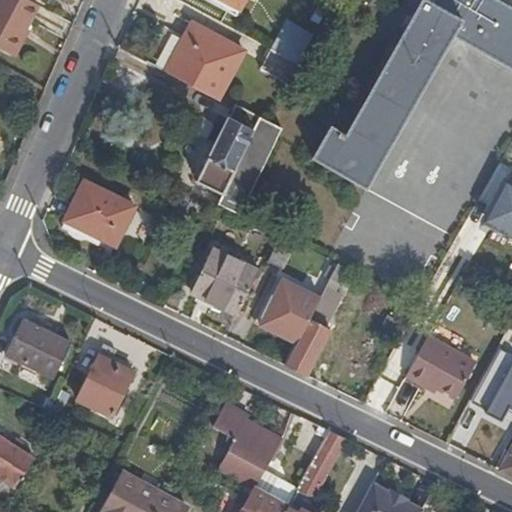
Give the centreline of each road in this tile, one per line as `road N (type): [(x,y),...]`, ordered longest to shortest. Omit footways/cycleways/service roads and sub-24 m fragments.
road 1 (residential): [(511,495),(7,248)]
road 2 (residential): [(7,248),(111,0)]
